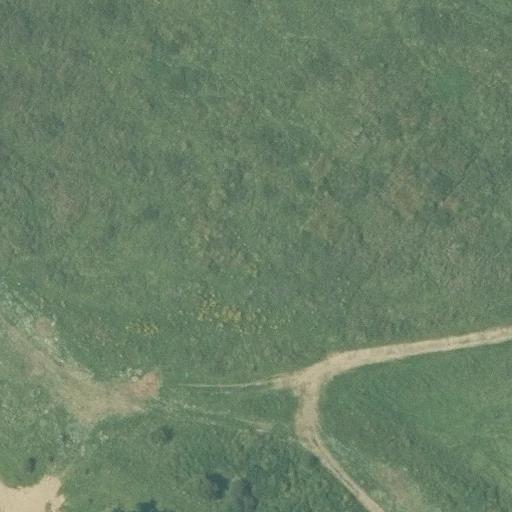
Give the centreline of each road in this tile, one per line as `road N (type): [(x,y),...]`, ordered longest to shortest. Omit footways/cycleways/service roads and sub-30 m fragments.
road 1 (track): [(0,283),(165,334),(296,333),(364,363)]
road 2 (track): [(370,511),(321,456),(309,425),(317,382),(332,369),(511,337)]
